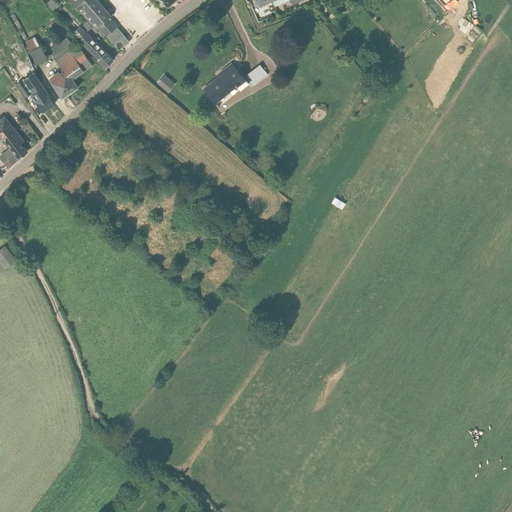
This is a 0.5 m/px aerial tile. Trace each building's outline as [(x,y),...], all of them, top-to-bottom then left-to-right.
[(50,0),(46,4),(53,11),(59,6),(53,0),(50,0)] [(129,41),(117,27),(109,17),(111,15),(97,0),(71,0),(98,31),(99,29),(106,37),(107,36),(118,50),(129,41)] [(440,0),(453,12),(464,0),(440,0)] [(93,26),(87,20),(83,24),(88,30),(93,26)] [(113,60),(106,53),(81,27),(74,34),(106,67),(113,60)] [(54,104),(49,95),(40,79),(37,71),(31,58),(20,39),(14,30),(5,35),(11,44),(6,48),(17,66),(16,66),(37,102),(43,111),(54,104)] [(25,42),(30,51),(36,64),(47,58),(40,45),(39,46),(35,37),(25,42)] [(56,55),(72,44),(67,37),(51,48),(56,55)] [(79,46),(75,50),(71,52),(83,71),(92,64),(79,46)] [(71,52),(68,47),(55,57),(62,69),(49,78),(56,88),(62,97),(62,98),(78,87),(72,78),(83,71),(71,52)] [(240,90),(248,83),(231,62),(220,71),(225,78),(214,87),(210,83),(204,88),(216,104),(238,86),(240,90)] [(262,63),(247,74),(255,84),(270,73),(262,63)] [(168,86),(161,79),(157,83),(164,90),(168,86)] [(32,93),(23,80),(18,83),(26,96),(32,93)] [(3,137),(11,148),(19,158),(27,151),(21,144),(24,141),(17,134),(2,118),(0,119),(0,126),(6,134),(3,137)] [(19,158),(11,148),(0,157),(9,167),(19,158)] [(344,208),(347,202),(337,196),(334,202),(344,208)] [(0,251),(0,260),(5,266),(14,259),(5,247),(0,251)]
